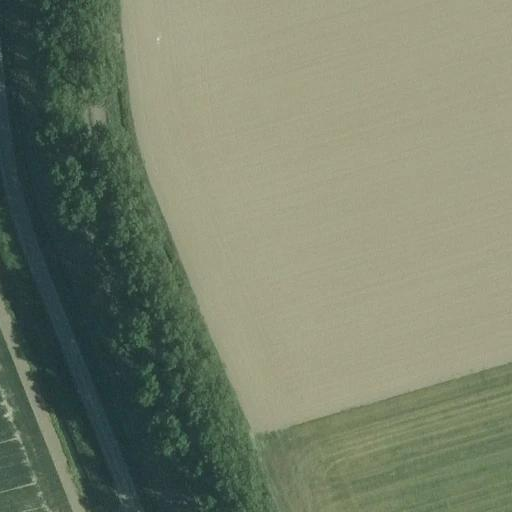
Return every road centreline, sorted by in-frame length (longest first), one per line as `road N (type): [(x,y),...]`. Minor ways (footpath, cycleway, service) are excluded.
road 1 (track): [(243,511),(117,201),(97,126),(85,0)]
road 2 (unclassified): [(0,137),(17,205),(138,511)]
